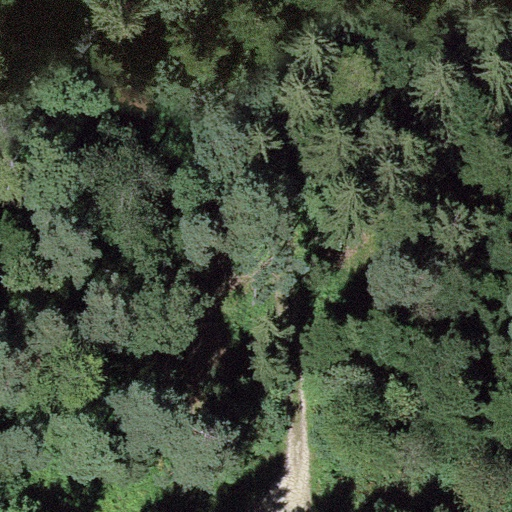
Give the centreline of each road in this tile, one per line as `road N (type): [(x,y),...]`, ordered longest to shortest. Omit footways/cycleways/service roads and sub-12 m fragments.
road 1 (motorway): [(71,0),(220,111),(511,301)]
road 2 (track): [(242,0),(288,300),(288,511)]
